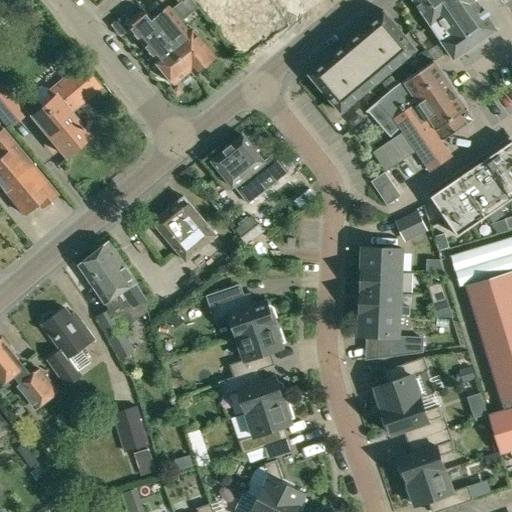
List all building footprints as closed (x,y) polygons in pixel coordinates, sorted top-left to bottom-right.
[(224,0),(234,14),(254,0),(211,0),(215,6),(223,0),(224,0)] [(277,10),(269,0),(254,0),(234,14),(244,29),(235,35),(246,50),(279,27),(271,15),(277,10)] [(413,0),(454,60),(497,30),(476,0),(413,0)] [(126,14),(113,25),(123,36),(131,29),(156,59),(155,60),(174,84),(191,70),(195,74),(215,57),(193,29),(189,32),(169,7),(152,20),(143,9),(130,19),(126,14)] [(346,42),(379,81),(417,49),(384,10),(346,42)] [(309,74),(341,113),(379,81),(346,42),(309,74)] [(416,72),(432,61),(425,50),(409,61),(416,72)] [(400,127),(430,170),(452,155),(442,141),(474,119),(433,60),(432,61),(416,72),(393,87),(366,111),(368,112),(390,136),(400,127)] [(32,115),(65,154),(86,136),(68,113),(99,87),(79,63),(46,91),(45,88),(42,87),(38,87),(36,89),(34,91),(33,95),(34,98),(41,107),(32,115)] [(0,120),(7,130),(28,112),(0,78),(0,120)] [(354,127),(362,120),(357,114),(349,121),(354,127)] [(12,205),(15,209),(16,211),(20,210),(23,214),(36,203),(40,208),(57,194),(2,129),(0,130),(0,186),(12,201),(12,205)] [(375,152),(386,170),(414,151),(402,134),(375,152)] [(235,187),(248,204),(289,172),(280,161),(269,170),(263,163),(265,162),(244,135),(212,161),(233,188),(235,187)] [(511,198),(511,140),(431,196),(458,236),(511,198)] [(372,181),(377,189),(390,180),(385,173),(372,181)] [(390,180),(377,189),(382,197),(395,188),(390,180)] [(395,188),(382,197),(387,204),(400,196),(395,188)] [(153,222),(186,261),(217,235),(184,196),(153,222)] [(394,221),(404,243),(428,231),(417,210),(394,221)] [(240,236),(246,245),(264,231),(253,216),(251,215),(247,218),(246,216),(233,227),(240,236)] [(439,250),(448,247),(444,234),(435,237),(439,250)] [(237,236),(224,246),(235,258),(247,248),(237,236)] [(105,303),(106,303),(110,309),(95,316),(119,360),(135,351),(119,322),(131,322),(148,311),(145,298),(146,297),(136,282),(137,281),(110,242),(78,265),(81,269),(77,271),(83,279),(86,277),(105,303)] [(362,269),(401,271),(402,249),(363,247),(362,269)] [(488,413),(499,454),(511,450),(511,261),(463,277),(490,363),(504,408),(488,413)] [(361,291),(400,293),(401,271),(362,269),(361,291)] [(428,286),(431,295),(445,290),(442,281),(428,286)] [(445,290),(431,295),(434,304),(448,299),(445,290)] [(400,305),(400,293),(361,291),(360,313),(399,314),(409,315),(410,305),(400,305)] [(229,313),(237,337),(278,323),(273,308),(268,305),(266,300),(246,307),(242,296),(211,306),(215,318),(229,313)] [(90,362),(81,349),(95,339),(91,332),(81,320),(76,323),(65,308),(54,315),(53,313),(50,312),(43,317),(43,320),(44,322),(42,324),(60,349),(45,360),(66,388),(82,376),(78,371),(90,362)] [(359,335),(398,337),(399,314),(360,313),(359,335)] [(235,377),(251,371),(266,366),(262,355),(283,347),(281,342),(284,341),(278,323),(237,337),(245,360),(231,365),(235,377)] [(412,351),(423,352),(424,337),(413,336),(412,351)] [(17,386),(35,410),(58,391),(39,368),(31,374),(27,369),(2,339),(0,340),(0,382),(2,385),(3,385),(5,386),(15,378),(19,384),(17,386)] [(374,393),(380,412),(421,398),(436,393),(423,358),(392,368),(396,380),(376,387),(377,392),(374,393)] [(471,370),(460,374),(463,383),(475,380),(471,370)] [(238,389),(246,412),(287,398),(282,383),(277,381),(275,376),(255,383),(251,371),(235,377),(220,382),(224,394),(238,389)] [(244,453),(264,446),(275,442),(271,430),(292,423),(290,418),(293,417),(287,398),(246,412),(254,435),(240,440),(244,453)] [(416,439),(447,428),(440,406),(425,411),(421,398),(380,412),(385,427),(390,429),(392,434),(412,427),(416,439)] [(474,419),(485,415),(481,403),(470,407),(474,419)] [(111,414),(123,454),(148,445),(137,405),(111,414)] [(0,432),(9,426),(0,414),(0,432)] [(399,467),(405,483),(445,469),(441,456),(455,451),(447,428),(416,439),(420,451),(400,458),(401,463),(399,467)] [(275,442),(264,446),(268,458),(292,450),(288,438),(275,442)] [(24,444),(17,448),(21,454),(27,449),(24,444)] [(135,453),(141,474),(155,470),(149,449),(135,453)] [(487,468),(500,464),(496,452),(483,456),(487,468)] [(32,455),(24,461),(30,468),(37,463),(32,455)] [(190,455),(174,460),(177,471),(193,466),(190,455)] [(197,460),(199,467),(211,463),(208,456),(197,460)] [(255,469),(244,491),(286,511),(299,511),(306,499),(303,498),(305,493),(281,481),(283,478),(277,459),(265,463),(255,469)] [(436,498),(440,509),(472,499),(467,487),(453,492),(445,469),(405,483),(411,501),(414,500),(416,505),(436,498)] [(129,511),(144,511),(137,489),(123,494),(129,511)] [(286,511),(244,491),(235,509),(240,511),(286,511)]
